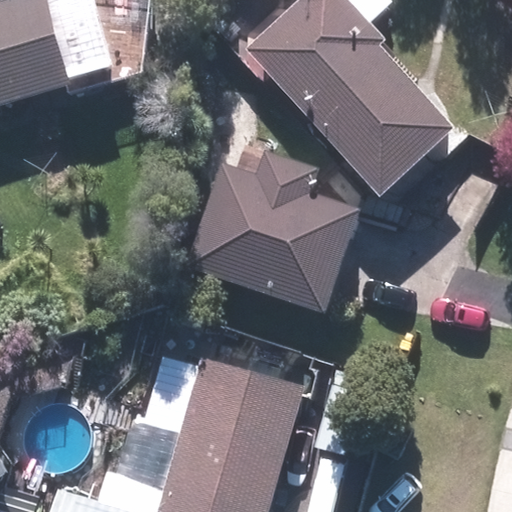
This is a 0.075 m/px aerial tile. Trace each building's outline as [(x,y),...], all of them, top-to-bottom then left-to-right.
[(0,101),(84,66),(56,0),(35,0),(0,14),(0,101)] [(459,117),(347,0),(311,0),(247,60),(376,195),(394,178),(417,202),(474,148),(451,124),(459,117)] [(273,178),(241,167),(204,267),(341,300),(363,208),(319,193),(326,173),(280,158),(273,178)] [(273,511),(313,382),(215,353),(166,511),(273,511)] [(163,511),(166,504),(74,474),(61,511),(163,511)]
